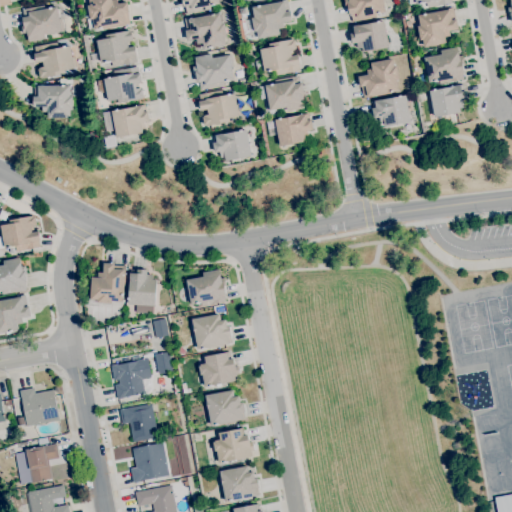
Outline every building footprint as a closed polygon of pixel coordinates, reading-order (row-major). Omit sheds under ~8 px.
[(100,30),(100,28),(94,29),(94,28),(89,29),(87,19),(90,18),(87,5),(90,5),(88,0),(117,0),(118,3),(127,2),(129,12),(128,12),(130,24),(100,30)] [(186,14),(185,6),(183,6),(182,0),(219,0),(220,4),(210,5),(210,9),(186,14)] [(258,38),(256,31),(254,32),(251,18),(254,17),(252,6),(284,1),(284,0),(287,0),(289,11),(290,10),(292,21),(283,22),(284,28),(279,29),(280,35),(258,38)] [(353,22),(351,14),(348,14),(347,6),(345,7),(344,0),(383,0),(385,12),(375,14),(376,18),(353,22)] [(421,8),(420,4),(416,5),(415,0),(451,0),(452,3),(427,8),(427,7),(421,8)] [(29,42),(27,33),(23,33),(22,26),(24,25),(22,17),(23,17),(22,9),(47,4),(47,8),(57,6),(59,19),(61,18),(63,31),(44,34),(45,39),(29,42)] [(423,47),(422,40),(419,40),(417,26),(419,25),(418,15),(449,9),(449,8),(453,8),(455,19),(456,19),(458,29),(449,31),(450,36),(445,36),(446,43),(423,47)] [(203,49),(202,43),(197,44),(196,39),(187,40),(185,30),(186,30),(184,18),(198,15),(199,17),(219,13),(221,24),(224,23),(226,37),(224,38),(225,45),(203,49)] [(363,52),(362,48),(357,49),(356,43),(352,44),(350,34),(351,33),(350,27),(353,26),(383,20),(388,47),(363,52)] [(112,66),(111,60),(101,62),(99,51),(97,52),(95,42),(97,41),(96,40),(106,38),(105,35),(129,30),(129,31),(131,31),(133,40),(131,40),(131,41),(128,41),(130,47),(135,46),(137,55),(136,55),(137,61),(112,66)] [(276,75),(275,70),(264,72),(260,72),(260,70),(257,70),(255,60),(260,60),(258,51),(260,50),(260,49),(269,47),(269,43),(293,39),(293,40),(295,40),(296,48),(295,48),(295,50),(292,50),(293,55),(298,54),(300,64),(299,64),(300,71),(276,75)] [(41,78),(41,77),(39,77),(37,69),(39,68),(39,67),(41,67),(40,61),(36,62),(34,53),(35,53),(34,46),(59,42),(60,47),(70,46),(72,58),(74,57),(76,66),(74,67),(74,68),(64,70),(65,74),(41,78)] [(440,83),(439,80),(429,82),(426,70),(424,70),(422,57),(441,54),(440,50),(457,46),(459,56),(463,55),(464,63),(462,64),(463,71),(462,71),(463,79),(440,83)] [(200,89),(198,82),(197,82),(195,74),(194,75),(192,66),(196,65),(194,57),(211,54),(212,58),(229,54),(229,55),(231,55),(233,67),(231,67),(232,73),(238,72),(239,79),(233,80),(224,81),(224,85),(200,89)] [(363,98),(361,87),(360,87),(358,76),(367,75),(366,70),(371,69),(370,63),(392,58),(394,66),(396,65),(399,79),(396,80),(398,90),(391,92),(391,93),(363,98)] [(119,103),(118,99),(108,101),(108,100),(106,101),(104,91),(106,90),(103,79),(114,77),(113,71),(137,66),(139,73),(140,73),(142,82),(137,83),(138,88),(140,88),(140,89),(142,89),(143,97),(142,97),(142,98),(119,103)] [(270,115),(268,110),(267,110),(265,98),(261,99),(258,86),(265,85),(275,83),(274,80),(298,75),(300,83),(302,83),(303,91),(305,91),(306,98),(302,99),(304,108),(287,111),(286,107),(276,109),(277,114),(270,115)] [(434,117),(429,90),(464,83),(467,100),(463,101),(464,108),(459,108),(460,112),(434,117)] [(48,118),(47,112),(42,112),(42,106),(33,107),(33,96),(34,96),(34,84),(37,84),(37,85),(70,85),(70,96),(72,96),(73,110),(70,110),(70,117),(48,118)] [(206,126),(205,125),(204,125),(202,116),(203,116),(203,115),(206,115),(205,110),(201,110),(199,101),(200,101),(198,94),(223,89),(224,95),(234,93),(237,105),(238,105),(240,114),(239,115),(239,116),(235,116),(236,121),(229,122),(229,121),(206,126)] [(384,126),(384,123),(380,123),(379,117),(373,118),(370,101),(405,95),(410,121),(384,126)] [(116,137),(115,130),(106,132),(102,112),(111,111),(136,106),(142,105),(145,105),(146,111),(148,111),(149,121),(144,122),(145,128),(141,128),(142,133),(116,137)] [(280,146),(277,135),(269,136),(266,122),(274,120),(306,113),(307,120),(311,120),(313,130),(307,131),(309,137),(305,138),(306,141),(280,146)] [(225,161),(224,157),(220,158),(219,151),(214,152),(212,142),(213,142),(212,136),(215,135),(221,133),(221,134),(246,129),(251,156),(225,161)] [(91,140),(88,136),(90,131),(95,131),(98,135),(96,139),(91,140)] [(106,148),(103,137),(115,135),(117,146),(106,148)] [(4,219),(0,217),(0,209),(8,212),(4,219)] [(16,251),(15,246),(4,248),(4,247),(0,248),(0,225),(10,224),(9,220),(33,215),(33,216),(35,216),(36,225),(35,225),(35,226),(33,226),(34,232),(39,231),(40,240),(39,240),(40,247),(16,251)] [(0,294),(0,264),(4,264),(3,260),(20,257),(22,266),(25,266),(27,275),(25,275),(27,282),(25,282),(26,290),(2,294),(0,294)] [(123,308),(88,306),(88,299),(90,299),(91,277),(97,277),(98,272),(103,272),(103,263),(114,264),(114,265),(126,265),(125,270),(124,270),(122,301),(123,301),(123,308)] [(153,313),(135,312),(136,305),(128,304),(130,281),(129,281),(130,273),(130,270),(136,270),(137,269),(147,270),(147,275),(153,275),(152,279),(156,279),(155,306),(153,306),(153,313)] [(201,306),(200,303),(190,304),(188,292),(186,293),(184,280),(186,279),(203,276),(202,272),(219,269),(221,278),(225,277),(227,286),(224,286),(225,293),(224,294),(225,302),(201,306)] [(2,335),(2,333),(0,333),(0,300),(18,297),(18,296),(25,294),(28,306),(29,306),(31,316),(22,318),(23,323),(17,325),(18,330),(13,331),(13,333),(2,335)] [(197,349),(194,333),(192,334),(190,326),(193,325),(191,319),(219,314),(221,320),(225,320),(227,326),(229,326),(233,343),(197,349)] [(155,337),(152,321),(164,318),(167,334),(155,337)] [(204,387),(202,374),(200,375),(198,366),(200,366),(200,364),(205,363),(204,356),(229,351),(231,359),(233,358),(235,366),(238,366),(240,374),(236,375),(238,380),(220,384),(220,386),(216,386),(216,385),(204,387)] [(117,399),(114,384),(118,383),(118,379),(113,380),(110,364),(117,363),(117,364),(135,361),(135,360),(147,358),(150,377),(141,378),(144,393),(123,397),(123,398),(117,399)] [(26,426),(21,397),(19,390),(34,387),(35,393),(53,389),(59,420),(26,426)] [(210,426),(208,409),(206,410),(204,402),(206,401),(205,395),(233,390),(234,396),(239,395),(240,402),(244,402),(247,419),(210,426)] [(133,442),(129,422),(122,424),(119,410),(151,403),(157,437),(133,442)] [(219,463),(216,450),(214,451),(213,442),(215,442),(214,440),(219,439),(218,433),(243,427),(244,435),(247,434),(249,442),(252,441),(254,451),(251,451),(252,456),(219,463)] [(20,484),(14,453),(26,451),(25,449),(56,443),(58,458),(48,460),(51,479),(31,482),(20,484)] [(133,482),(130,468),(136,467),(132,449),(162,443),(169,475),(140,480),(140,481),(133,482)] [(225,502),(222,485),(220,486),(218,478),(220,477),(219,471),(247,466),(248,472),(253,471),(254,478),(257,477),(260,495),(225,502)] [(31,511),(28,491),(63,485),(66,496),(52,499),(53,507),(68,504),(69,511),(31,511)] [(148,511),(153,511),(152,503),(137,506),(134,492),(171,485),(175,511),(148,511)] [(511,511),(497,511),(494,497),(511,493),(511,511)]
